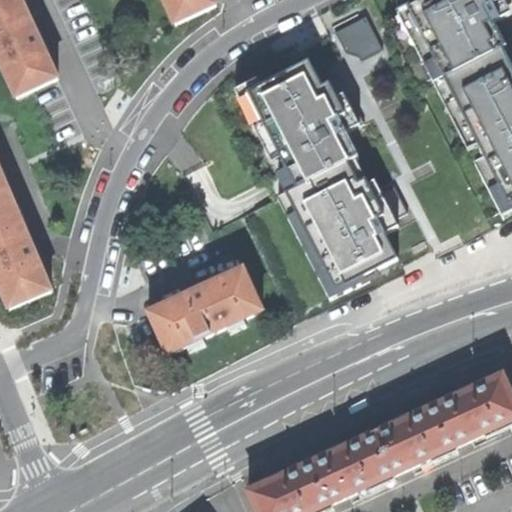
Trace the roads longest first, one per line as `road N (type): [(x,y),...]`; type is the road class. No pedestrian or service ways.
road 1 (residential): [(0,385),(88,350),(109,227),(153,132),(222,53),(308,0)]
road 2 (secondary): [(70,511),(304,387),(511,302)]
road 3 (unknown): [(165,115),(225,213),(280,200)]
road 4 (residential): [(0,399),(33,466),(69,511)]
